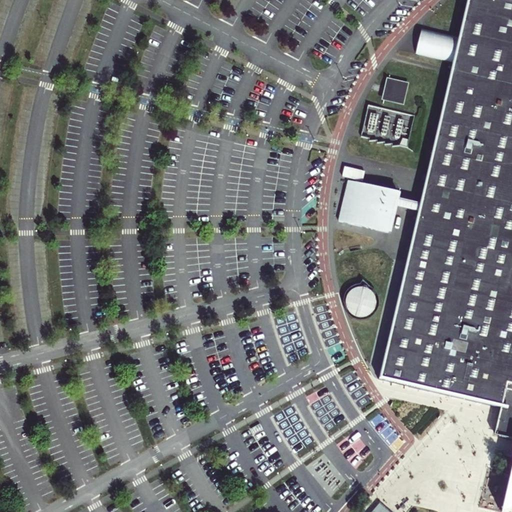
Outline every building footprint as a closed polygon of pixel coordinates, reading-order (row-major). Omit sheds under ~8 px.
[(511,0),(466,0),(458,37),(421,28),(415,55),(452,63),(423,192),(400,186),(397,196),(421,201),(383,367),(380,379),(447,395),(503,408),(507,390),(511,391),(511,472),(502,511),(506,511),(511,510),(511,0)] [(406,85),(388,81),(384,98),(402,102),(406,85)] [(400,146),(407,148),(414,116),(368,106),(362,136),(369,138),(370,140),(376,140),(377,142),(384,142),(385,144),(391,144),(393,146),(400,146)] [(402,173),(352,162),(349,179),(351,179),(350,182),(348,182),(343,202),(393,214),(397,196),(400,186),(402,173)] [(376,306),(377,303),(376,300),(376,297),(374,295),(370,290),(367,289),(364,288),(361,288),(358,288),(355,289),(353,290),(350,292),(348,294),(347,297),(346,300),(346,303),(346,306),(347,309),(348,312),(350,314),(355,317),(358,318),(361,318),(364,318),(367,317),(370,316),(372,314),(375,309),(376,306)] [(511,391),(507,390),(503,408),(499,424),(496,436),(511,439),(511,391)]
